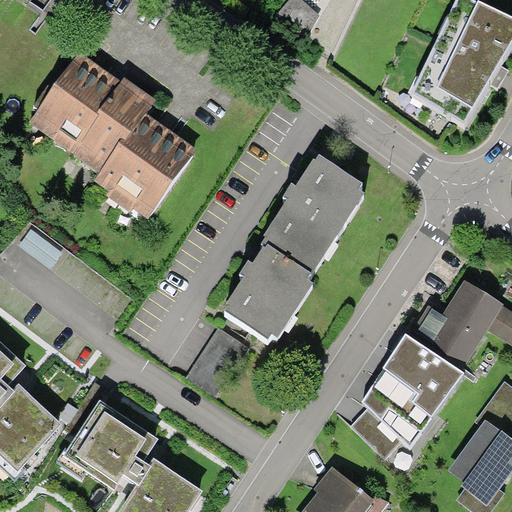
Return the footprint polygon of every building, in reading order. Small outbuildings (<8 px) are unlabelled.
[(307,40),(326,18),(304,0),(297,0),(282,18),(307,40)] [(511,46),(511,23),(464,0),(459,0),(413,96),(464,126),(511,46)] [(116,86),(77,59),(28,129),(86,169),(139,93),(121,80),(116,86)] [(157,105),(139,93),(86,169),(98,178),(91,187),(146,225),(196,154),(146,120),(157,105)] [(260,249),(264,252),(251,271),(226,309),(228,311),(224,317),(267,345),(272,338),(278,341),(312,289),(308,286),(365,198),(360,195),(365,187),(320,158),(316,164),(314,163),(293,195),(262,242),(264,243),(260,249)] [(52,264),(61,244),(33,231),(24,251),(52,264)] [(411,339),(461,375),(489,332),(511,346),(511,312),(504,307),(505,305),(466,280),(451,303),(443,315),(429,309),(411,339)] [(219,330),(186,380),(216,399),(248,349),(219,330)] [(411,402),(433,418),(463,377),(461,375),(411,339),(406,336),(401,343),(383,369),(418,393),(411,402)] [(31,371),(0,344),(0,408),(15,391),(31,371)] [(418,393),(383,369),(362,401),(369,408),(351,427),(384,460),(402,441),(411,450),(433,418),(411,402),(418,393)] [(60,428),(15,391),(0,408),(0,470),(14,483),(60,428)] [(511,443),(511,413),(490,397),(472,420),(478,424),(441,472),(454,482),(450,488),(459,495),(452,505),(461,511),(493,511),(503,500),(495,494),(511,471),(511,446),(510,445),(511,443)] [(162,445),(99,404),(62,462),(114,496),(123,482),(133,489),(151,463),(162,445)] [(193,511),(203,497),(151,463),(133,489),(118,511),(193,511)] [(365,511),(372,504),(331,471),(313,493),(317,496),(304,511),(365,511)]
